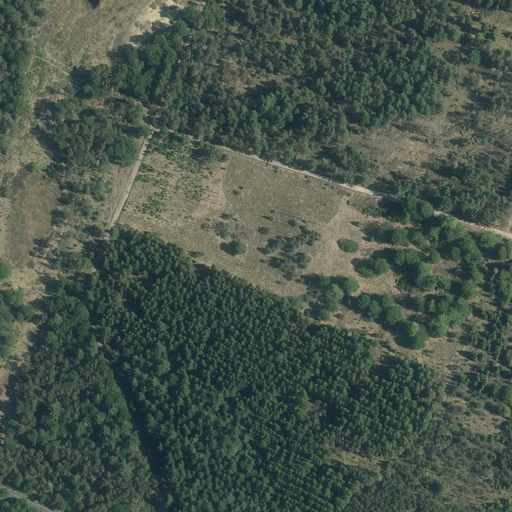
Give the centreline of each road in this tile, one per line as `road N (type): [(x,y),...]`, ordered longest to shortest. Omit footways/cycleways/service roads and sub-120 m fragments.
road 1 (track): [(206,0),(83,301),(163,511)]
road 2 (track): [(511,236),(154,124)]
road 3 (track): [(511,215),(433,420),(423,498)]
